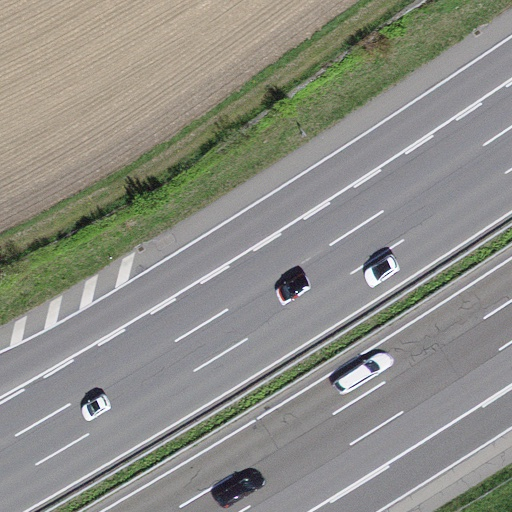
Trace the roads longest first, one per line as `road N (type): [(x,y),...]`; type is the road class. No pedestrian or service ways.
road 1 (motorway): [(511,146),(0,463)]
road 2 (motorway): [(205,511),(511,321)]
